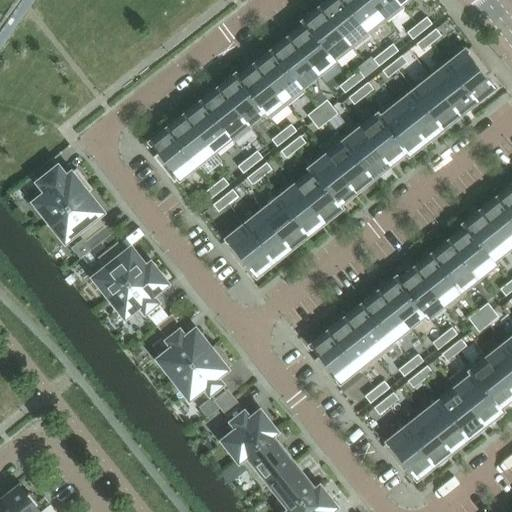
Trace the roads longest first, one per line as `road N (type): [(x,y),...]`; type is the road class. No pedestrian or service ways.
road 1 (residential): [(244,332),(102,153),(118,120),(270,0)]
road 2 (residential): [(244,332),(511,123)]
road 3 (residential): [(386,511),(244,332)]
road 4 (residential): [(0,462),(16,449),(48,445),(108,511)]
